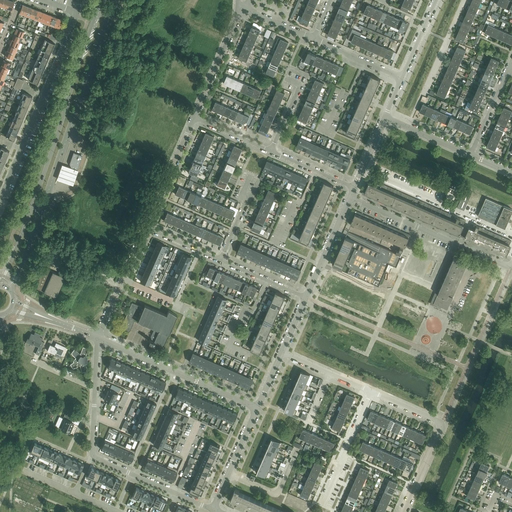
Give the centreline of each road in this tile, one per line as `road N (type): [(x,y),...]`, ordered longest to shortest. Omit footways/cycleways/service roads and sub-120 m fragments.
road 1 (secondary): [(10,290),(114,0)]
road 2 (secondary): [(103,0),(0,284)]
road 3 (residential): [(0,200),(76,12)]
road 4 (residential): [(257,407),(96,337)]
road 5 (residential): [(404,511),(440,423),(370,391)]
road 6 (residential): [(176,494),(94,458),(94,387)]
road 7 (residential): [(484,256),(350,196)]
road 8 (residential): [(321,502),(370,391)]
road 9 (residential): [(96,337),(145,227)]
road 10 (residential): [(145,227),(193,117)]
